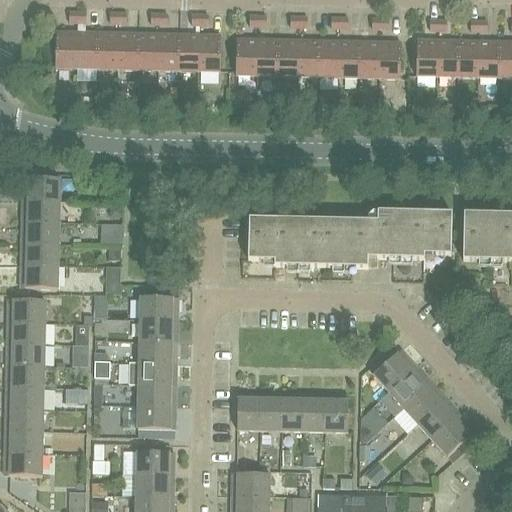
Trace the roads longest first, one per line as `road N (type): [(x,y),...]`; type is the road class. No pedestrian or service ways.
road 1 (residential): [(511,439),(387,305),(219,300),(204,322),(200,511)]
road 2 (tertiary): [(511,155),(159,150),(74,145),(0,128)]
road 3 (residential): [(367,2),(175,0)]
